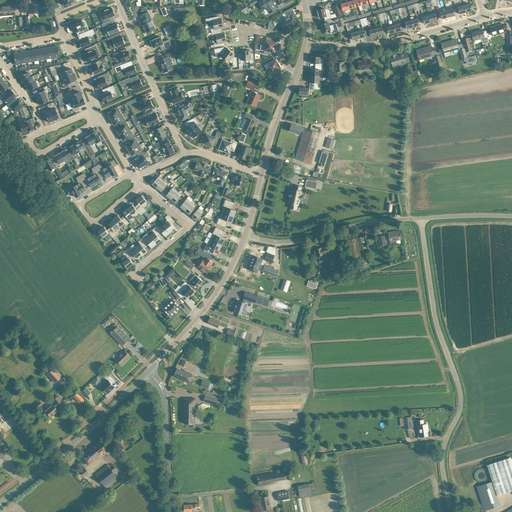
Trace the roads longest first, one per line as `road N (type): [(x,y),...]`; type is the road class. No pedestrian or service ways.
road 1 (unclassified): [(451,511),(441,462),(461,406),(435,320),(420,218)]
road 2 (tertiary): [(0,502),(145,373)]
road 3 (unclassified): [(305,44),(379,46),(484,16)]
road 4 (unclassified): [(245,235),(280,242),(420,218)]
road 5 (residential): [(116,0),(184,153)]
road 6 (tertiary): [(151,367),(199,316),(245,235)]
road 7 (residential): [(141,184),(91,222),(78,206),(131,173)]
road 8 (residential): [(141,184),(188,225),(132,275)]
road 9 (tertiary): [(171,511),(162,391)]
